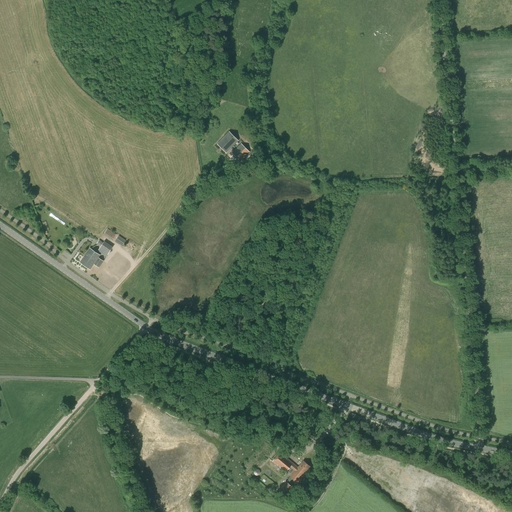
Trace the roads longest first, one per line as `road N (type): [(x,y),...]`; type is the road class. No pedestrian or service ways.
road 1 (track): [(437,0),(479,449)]
road 2 (secondary): [(146,327),(445,441),(511,453)]
road 3 (unclassified): [(0,500),(146,327)]
road 4 (secondary): [(0,225),(146,327)]
